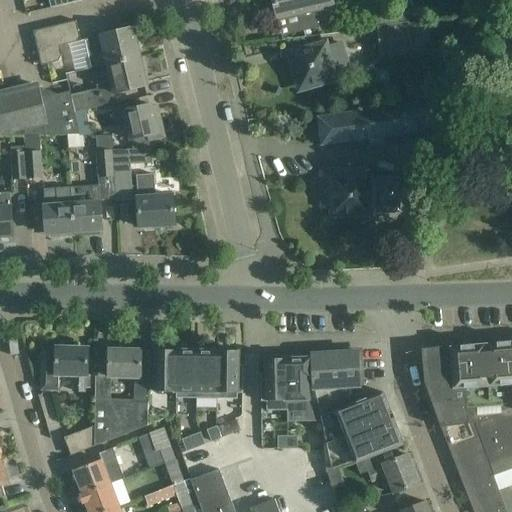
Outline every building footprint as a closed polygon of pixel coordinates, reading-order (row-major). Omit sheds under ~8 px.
[(85,0),(84,0),(49,0),(51,9),(85,0)] [(333,6),(331,0),(271,0),(277,20),(333,6)] [(408,11),(375,15),(377,26),(409,23),(408,11)] [(33,31),(41,66),(58,62),(61,56),(59,46),(80,42),(76,22),(33,31)] [(412,50),(409,23),(377,26),(380,54),(412,50)] [(109,65),(116,64),(140,58),(133,28),(86,39),(93,69),(109,65)] [(311,51),(292,56),(301,87),(320,82),(332,78),(323,47),(311,51)] [(140,58),(116,64),(109,65),(113,82),(96,86),(99,98),(146,87),(140,58)] [(0,136),(67,135),(80,135),(75,113),(71,96),(70,96),(69,92),(42,98),(40,87),(0,96),(0,136)] [(71,96),(75,113),(96,108),(91,91),(71,96)] [(462,125),(459,100),(318,119),(322,145),(462,125)] [(151,106),(151,105),(131,110),(111,114),(114,127),(127,124),(131,140),(138,139),(148,137),(149,140),(163,137),(155,105),(151,106)] [(112,136),(95,136),(97,151),(112,151),(112,136)] [(112,151),(97,151),(100,201),(117,200),(113,151),(112,151)] [(117,200),(132,200),(130,166),(129,151),(113,151),(117,200)] [(40,152),(25,153),(27,180),(42,179),(40,152)] [(27,180),(25,153),(10,154),(12,181),(27,180)] [(366,209),(378,209),(378,212),(398,212),(397,180),(377,180),(377,182),(366,182),(366,170),(320,170),(321,209),(334,209),(334,213),(366,212),(366,209)] [(155,197),(154,175),(136,176),(139,228),(174,226),(172,196),(155,197)] [(71,188),(72,205),(72,212),(74,233),(102,231),(99,186),(71,188)] [(74,233),(72,212),(72,205),(58,206),(56,189),(43,190),(46,234),(74,233)] [(0,203),(0,208),(0,207),(0,237),(13,237),(10,193),(0,193),(0,203)] [(490,344),(450,347),(454,395),(464,392),(483,444),(495,476),(511,469),(511,341),(502,343),(492,344),(490,344)] [(115,350),(109,350),(108,370),(108,377),(136,378),(135,397),(148,398),(149,365),(140,365),(141,351),(126,351),(125,346),(116,346),(115,350)] [(424,383),(442,431),(466,429),(477,456),(454,464),(473,511),(508,511),(495,476),(483,444),(464,392),(454,395),(450,347),(421,350),(424,383)] [(88,350),(42,348),(41,390),(58,391),(58,375),(74,375),(73,391),(83,391),(83,389),(94,389),(95,376),(87,376),(88,350)] [(196,399),(197,351),(188,351),(188,350),(186,349),(179,349),(177,350),(177,351),(174,351),(173,393),(176,393),(176,399),(196,399)] [(221,400),(221,351),(216,351),(214,349),(207,349),(205,351),(197,351),(196,399),(221,400)] [(173,393),(174,351),(156,351),(155,367),(150,367),(150,393),(173,393)] [(237,368),(237,352),(221,351),(221,400),(237,400),(237,394),(242,394),(242,368),(237,368)] [(358,352),(311,355),(311,359),(313,390),(322,389),(360,387),(358,352)] [(272,359),(272,360),(265,360),(265,376),(260,377),(261,402),(266,402),(266,412),(287,411),(286,359),(283,359),(281,357),(274,357),(272,359)] [(302,358),(300,357),(291,357),(289,359),(286,359),(287,411),(307,411),(307,401),(315,401),(313,390),(311,359),(302,359),(302,358)] [(391,414),(383,393),(342,409),(362,461),(385,452),(395,448),(403,445),(395,424),(396,423),(392,413),(391,414)] [(95,446),(148,426),(148,403),(148,402),(135,402),(96,401),(95,427),(95,431),(95,446)] [(165,463),(175,460),(162,425),(152,429),(165,463)] [(95,431),(95,427),(66,439),(72,455),(95,446),(95,431)] [(220,439),(216,428),(207,431),(212,442),(220,439)] [(204,445),(200,434),(191,437),(196,448),(204,445)] [(196,448),(191,437),(182,440),(187,452),(196,448)] [(287,449),(287,437),(278,437),(278,449),(287,449)] [(297,449),(297,437),(287,437),(287,449),(297,449)] [(367,471),(371,481),(386,475),(394,495),(419,485),(407,455),(399,458),(395,448),(385,452),(355,464),(359,475),(367,471)] [(103,460),(92,464),(73,471),(82,494),(111,483),(124,478),(116,455),(113,449),(100,454),(103,460)] [(173,485),(183,482),(175,460),(165,463),(173,485)] [(230,498),(219,470),(191,481),(199,503),(201,509),(230,498)] [(183,482),(173,485),(177,495),(176,495),(179,503),(181,510),(192,506),(199,503),(191,481),(190,479),(183,482)] [(82,494),(79,495),(83,504),(85,503),(88,511),(101,511),(120,505),(111,483),(82,494)] [(177,495),(173,485),(144,496),(147,506),(176,495),(177,495)] [(234,511),(230,498),(201,509),(202,511),(234,511)] [(279,511),(274,500),(249,509),(250,511),(279,511)] [(428,511),(425,502),(398,511),(428,511)] [(168,507),(169,511),(175,511),(181,510),(179,503),(168,507)]
